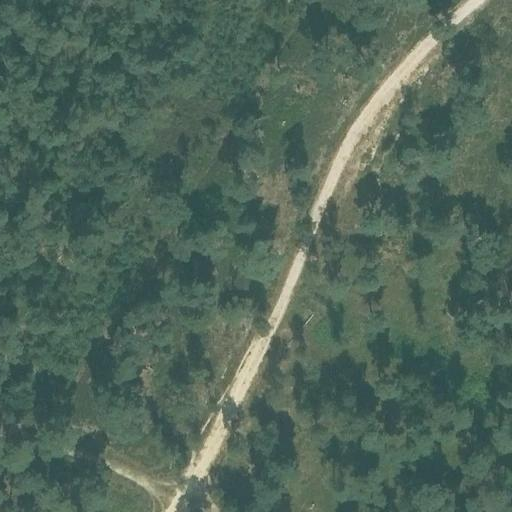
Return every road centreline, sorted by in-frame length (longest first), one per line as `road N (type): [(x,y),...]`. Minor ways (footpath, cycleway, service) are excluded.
road 1 (track): [(180,504),(345,160),(379,105),(476,0)]
road 2 (track): [(0,405),(180,504)]
